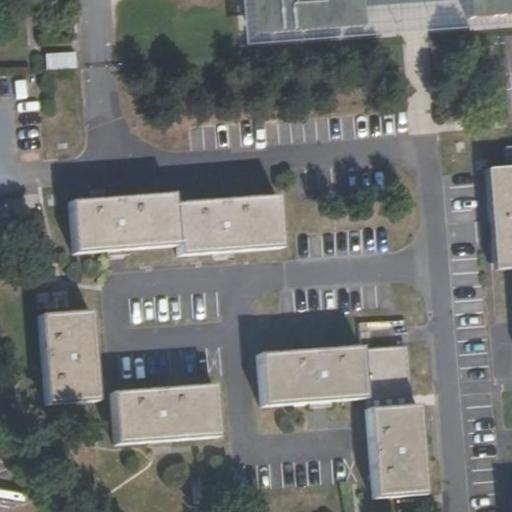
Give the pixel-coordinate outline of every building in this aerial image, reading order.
[(511,0),(244,0),(249,45),(511,21),(511,0)] [(511,166),(485,169),(488,217),(510,217),(511,238),(500,238),(502,270),(511,269),(511,166)] [(68,202),(71,254),(174,248),(174,256),(279,250),(276,197),(172,203),(171,196),(68,202)] [(91,402),(86,315),(37,317),(43,405),(91,402)] [(408,407),(403,349),(255,358),(258,406),(362,400),(371,499),(423,496),(416,407),(408,407)] [(107,394),(110,447),(214,439),(211,387),(107,394)]
